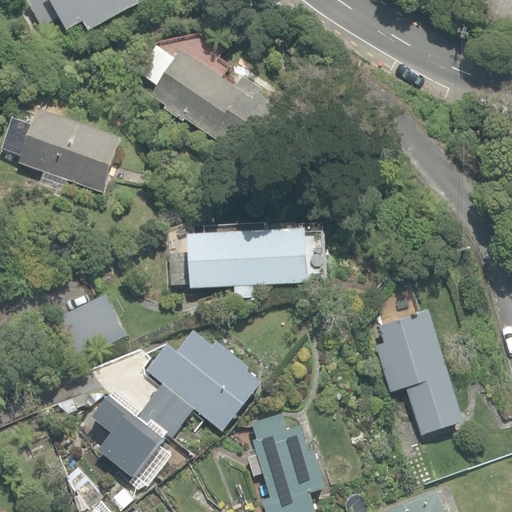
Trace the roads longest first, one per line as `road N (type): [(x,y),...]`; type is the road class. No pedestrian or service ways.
road 1 (residential): [(307,0),(312,25),(457,188),(504,265),(511,297)]
road 2 (tertiary): [(342,0),(432,57),(511,74)]
